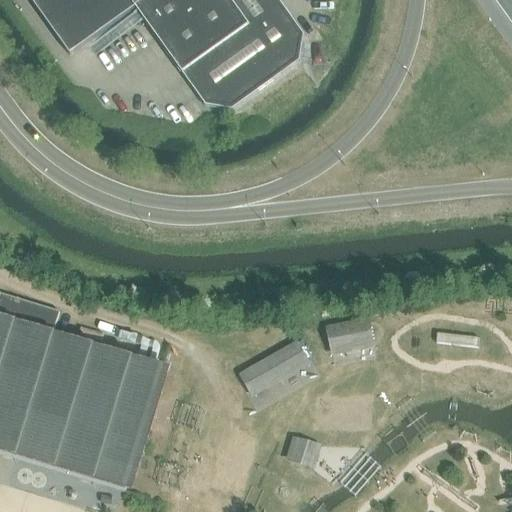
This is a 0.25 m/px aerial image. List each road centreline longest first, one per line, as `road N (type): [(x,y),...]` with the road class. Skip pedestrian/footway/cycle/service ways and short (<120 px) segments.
road 1 (trunk): [(417,0),(404,63),(349,143),(302,176),(227,203),(171,204),(105,187),(42,143),(0,90)]
road 2 (trunk): [(0,117),(70,186),(165,217),(511,187)]
